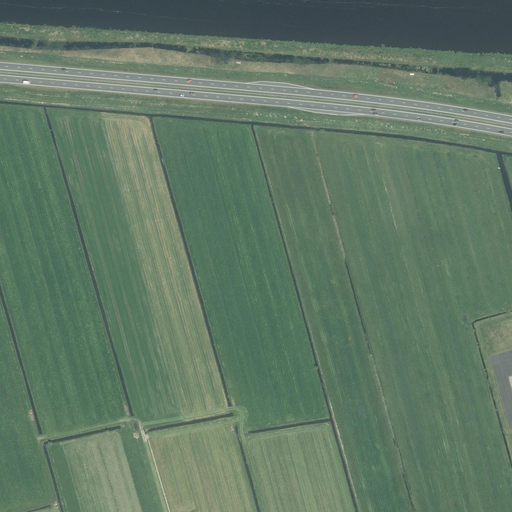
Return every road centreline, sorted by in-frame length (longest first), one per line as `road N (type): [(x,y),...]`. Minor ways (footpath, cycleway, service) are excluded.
road 1 (trunk): [(0,78),(323,106),(511,133)]
road 2 (trunk): [(511,120),(383,100),(0,66)]
